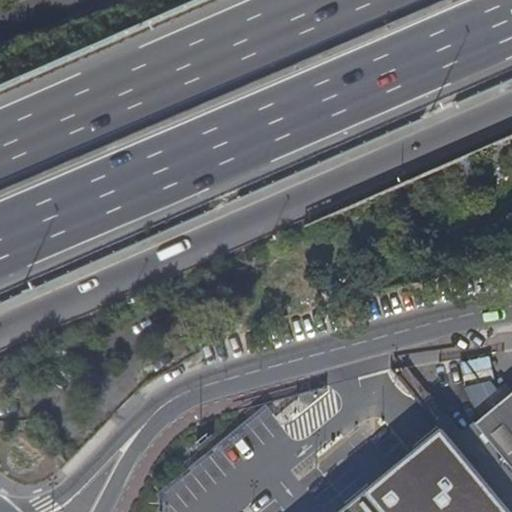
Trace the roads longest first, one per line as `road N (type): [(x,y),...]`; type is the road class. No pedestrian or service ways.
road 1 (motorway): [(0,328),(511,101)]
road 2 (motorway): [(0,235),(511,21)]
road 3 (residential): [(511,310),(413,329),(190,394),(155,414),(74,511)]
road 4 (motorway): [(323,0),(0,143)]
